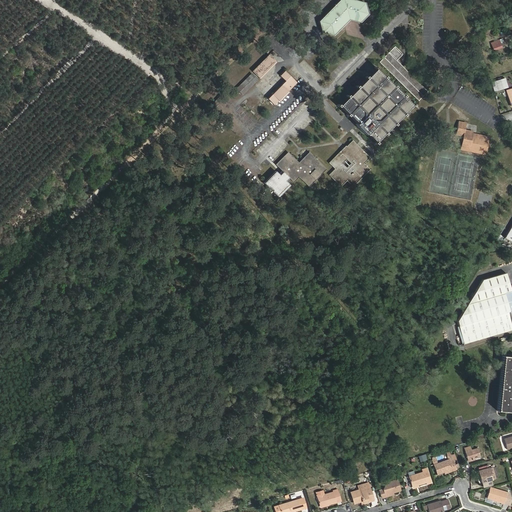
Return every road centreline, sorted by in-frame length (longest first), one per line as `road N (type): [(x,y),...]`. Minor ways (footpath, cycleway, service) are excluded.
road 1 (track): [(0,281),(297,0)]
road 2 (track): [(197,97),(47,0)]
